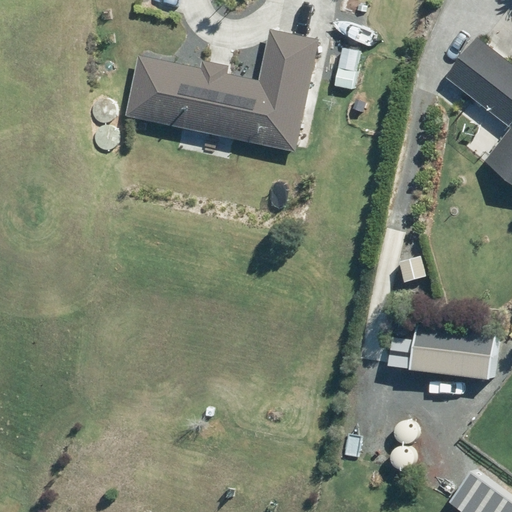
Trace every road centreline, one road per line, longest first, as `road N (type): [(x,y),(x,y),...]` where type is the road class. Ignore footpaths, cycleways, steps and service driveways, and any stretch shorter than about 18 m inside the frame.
road 1 (track): [(367,413),(432,57),(463,0)]
road 2 (track): [(286,0),(267,32),(238,40),(210,31),(193,0)]
